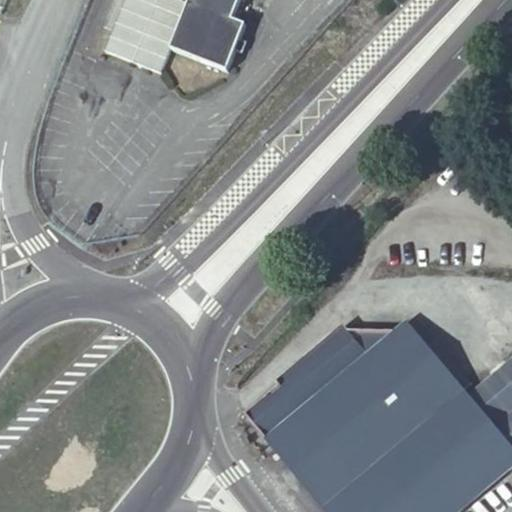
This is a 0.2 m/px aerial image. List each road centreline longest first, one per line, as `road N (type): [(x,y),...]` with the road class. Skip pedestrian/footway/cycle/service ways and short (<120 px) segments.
road 1 (secondary): [(183,400),(221,305),(498,0)]
road 2 (secondary): [(435,0),(154,288),(100,304)]
road 3 (secondary): [(183,400),(168,352),(140,319),(100,304)]
